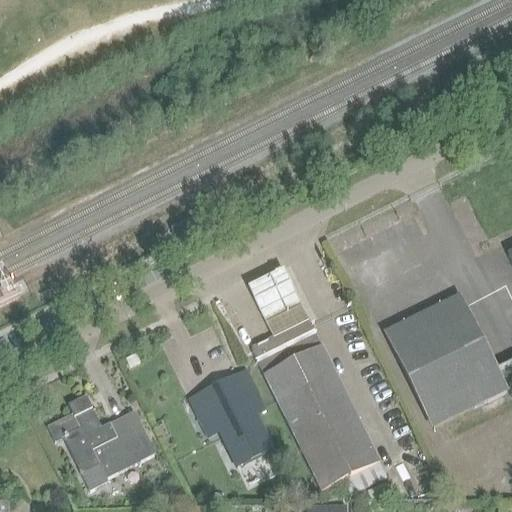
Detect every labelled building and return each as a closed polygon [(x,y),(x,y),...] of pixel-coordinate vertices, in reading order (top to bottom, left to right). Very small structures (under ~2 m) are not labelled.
[(197,217),(168,232),(176,247),(205,232),(197,217)] [(282,276),(245,294),(272,344),(308,327),(282,276)] [(431,433),(496,401),(504,397),(457,303),(385,340),(416,401),(431,433)] [(386,483),(346,400),(311,326),(250,355),(272,401),(319,497),(342,486),(349,501),(386,483)] [(137,357),(126,362),(129,370),(140,365),(137,357)] [(265,412),(259,401),(247,376),(188,404),(197,423),(209,417),(235,470),(271,453),(254,417),(265,412)] [(72,418),(46,431),(53,447),(61,443),(88,496),(106,487),(104,483),(154,459),(132,415),(101,431),(91,411),(89,412),(84,402),(68,409),(72,418)]
